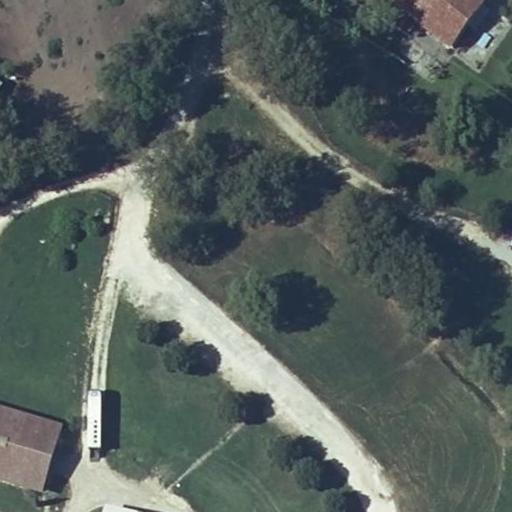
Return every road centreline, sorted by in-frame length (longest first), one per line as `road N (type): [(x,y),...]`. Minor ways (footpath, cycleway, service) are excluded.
road 1 (unclassified): [(211,0),(178,105),(125,191),(0,217)]
road 2 (unknown): [(83,472),(206,509)]
